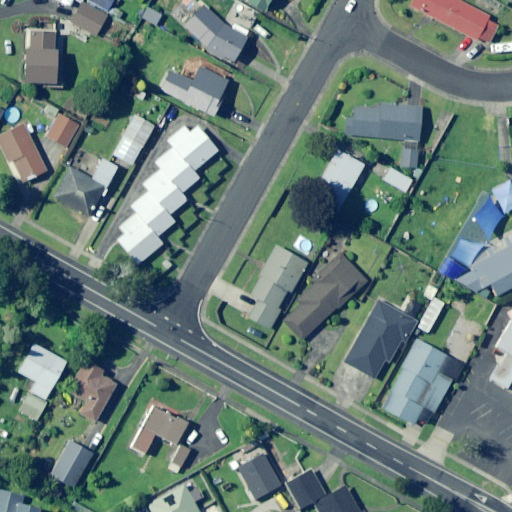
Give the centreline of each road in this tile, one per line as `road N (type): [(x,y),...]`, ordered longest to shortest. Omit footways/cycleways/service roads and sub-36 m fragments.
road 1 (tertiary): [(486,511),(169,333)]
road 2 (residential): [(342,23),(169,333)]
road 3 (tertiary): [(169,333),(0,237)]
road 4 (residential): [(511,86),(453,83),(342,23)]
